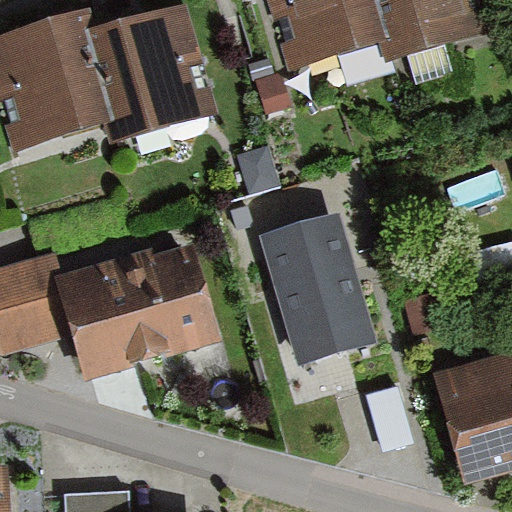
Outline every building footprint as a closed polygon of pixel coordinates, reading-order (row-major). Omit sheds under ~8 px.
[(150,136),(227,114),(192,0),(179,0),(115,19),(142,111),(150,136)] [(300,0),(318,61),(419,33),(409,0),(300,0)] [(427,58),(503,36),(492,0),(409,0),(419,33),(427,58)] [(0,96),(16,148),(142,111),(110,2),(0,34),(0,96)] [(307,225),(264,239),(302,365),(382,345),(342,215),(307,225)] [(91,282),(116,375),(251,339),(226,246),(91,282)] [(6,272),(23,346),(87,331),(69,257),(6,272)] [(511,364),(433,389),(462,485),(511,469),(511,364)] [(62,511),(128,511),(127,493),(61,497),(62,511)]
